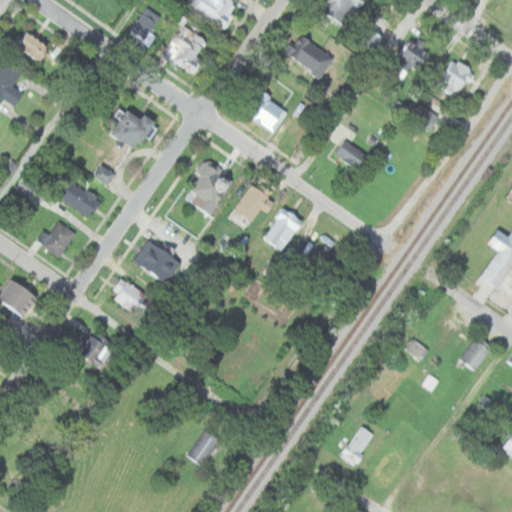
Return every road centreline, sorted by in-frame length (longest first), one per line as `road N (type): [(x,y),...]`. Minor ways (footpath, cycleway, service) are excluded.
road 1 (residential): [(0,396),(281,0)]
road 2 (residential): [(382,241),(35,0)]
road 3 (residential): [(187,511),(382,241)]
road 4 (residential): [(252,420),(0,244)]
road 5 (residential): [(382,241),(511,57)]
